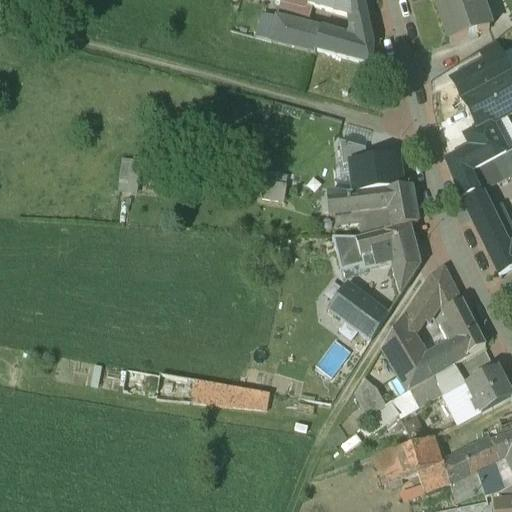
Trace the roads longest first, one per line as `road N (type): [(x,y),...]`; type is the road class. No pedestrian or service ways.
road 1 (track): [(417,124),(390,126),(0,23)]
road 2 (residential): [(511,345),(449,240),(389,0)]
road 3 (track): [(454,251),(433,259),(363,366),(310,456),(291,511)]
